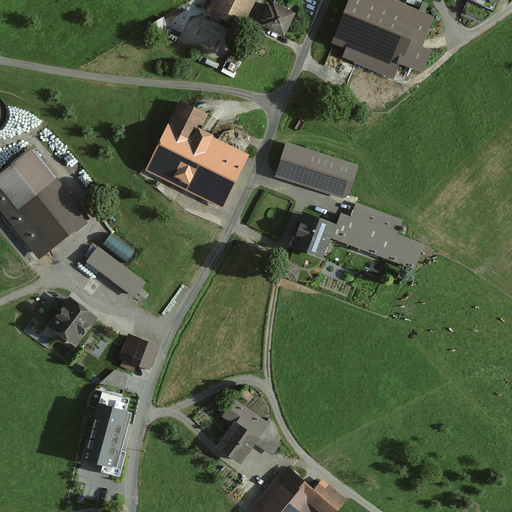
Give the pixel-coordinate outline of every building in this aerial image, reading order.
[(209,0),(202,15),(239,33),(255,0),(209,0)] [(433,21),(377,0),(352,0),(336,44),(346,48),(342,59),(393,78),(398,64),(415,71),(433,21)] [(290,15),(269,5),(260,26),(282,35),(290,15)] [(205,116),(178,104),(148,170),(222,204),(244,156),(197,134),(205,116)] [(356,168),(285,147),(276,178),(347,199),(356,168)] [(31,152),(0,176),(0,214),(38,261),(88,222),(31,152)] [(353,220),(341,216),(333,239),(415,269),(424,244),(397,235),(402,222),(358,206),(353,220)] [(335,227),(305,216),(292,250),(322,262),(335,227)] [(103,243),(128,261),(136,250),(111,232),(103,243)] [(101,251),(90,266),(135,299),(147,283),(101,251)] [(93,319),(67,300),(46,329),(72,348),(93,319)] [(157,346),(129,336),(120,359),(148,370),(157,346)] [(236,406),(226,421),(236,428),(220,451),(241,466),(267,428),(236,406)] [(121,419),(95,411),(80,461),(119,472),(125,452),(112,449),(121,419)] [(308,495),(286,476),(254,511),(316,511),(318,510),(320,511),(333,511),(343,500),(321,481),(308,495)]
